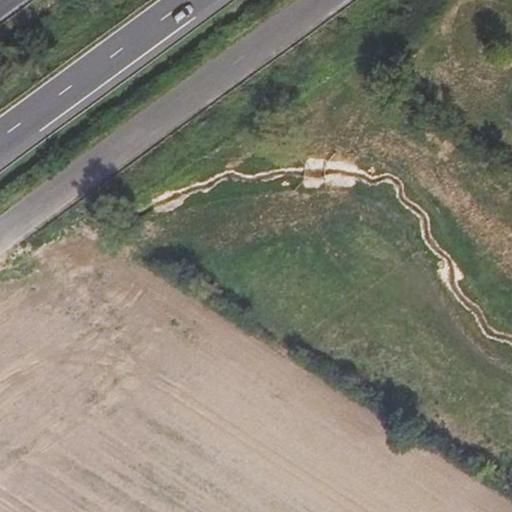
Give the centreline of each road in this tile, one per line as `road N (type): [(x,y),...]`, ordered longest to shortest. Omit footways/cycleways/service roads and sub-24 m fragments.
road 1 (unclassified): [(0,231),(325,0)]
road 2 (trunk): [(0,138),(189,0)]
